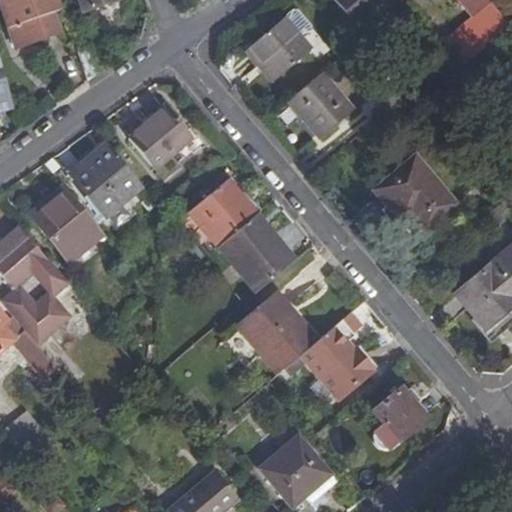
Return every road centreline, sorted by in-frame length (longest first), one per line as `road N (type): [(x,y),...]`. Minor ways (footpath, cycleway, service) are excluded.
road 1 (residential): [(169,46),(491,418)]
road 2 (tertiary): [(169,46),(0,168)]
road 3 (residential): [(491,418),(381,511)]
